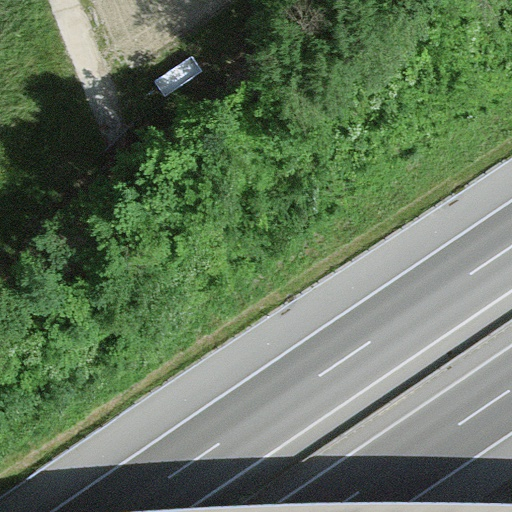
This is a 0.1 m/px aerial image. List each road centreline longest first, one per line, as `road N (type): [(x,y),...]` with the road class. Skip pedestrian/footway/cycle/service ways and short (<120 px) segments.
road 1 (motorway): [(511,246),(119,511)]
road 2 (motorway): [(330,511),(511,389)]
road 3 (track): [(64,0),(117,133)]
